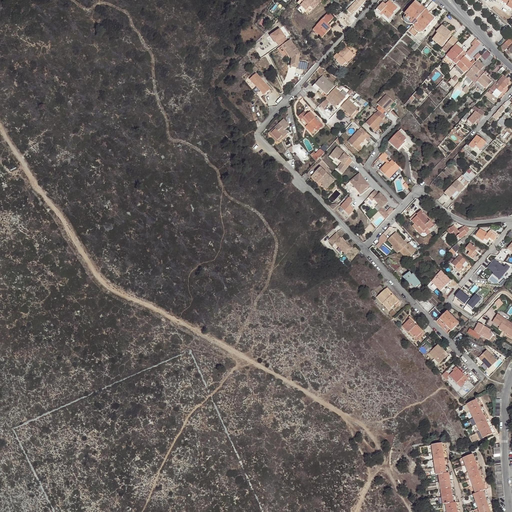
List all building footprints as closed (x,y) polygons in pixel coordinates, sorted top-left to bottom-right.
[(382,16),(390,23),(396,15),(394,14),(398,9),(397,8),(402,2),(399,0),(386,0),(382,6),(381,5),(379,6),(381,8),(382,6),(385,8),(381,12),(383,14),(382,16)] [(411,24),(412,24),(425,9),(422,7),(421,9),(414,4),(405,14),(404,15),(404,16),(404,17),(404,18),(404,19),(404,20),(404,21),(405,22),(405,23),(406,23),(407,24),(408,24),(409,24),(409,25),(410,25),(411,24)] [(425,9),(412,24),(414,26),(409,32),(414,37),(418,33),(419,33),(420,33),(421,33),(422,33),(423,32),(423,31),(424,31),(424,30),(425,31),(434,20),(428,15),(430,13),(425,9)] [(326,14),(312,30),(315,33),(314,34),(320,40),(329,30),(325,26),(331,19),(326,14)] [(450,35),(451,33),(442,26),(436,32),(437,33),(433,39),(442,47),(451,36),(450,35)] [(270,34),(277,46),(287,40),(280,28),(270,34)] [(511,42),(511,37),(511,38),(500,48),(503,51),(511,42)] [(446,54),(456,41),(452,38),(442,50),(446,54)] [(290,39),(283,44),(290,54),(289,55),(291,59),(290,66),(297,67),(298,62),(299,54),(290,39)] [(290,54),(283,44),(281,45),(289,55),(290,54)] [(453,63),(454,63),(456,65),(465,55),(459,50),(460,49),(456,45),(446,57),(453,63)] [(351,57),(354,53),(346,46),(339,54),(338,53),(334,56),(337,59),(336,60),(342,65),(350,56),(351,57)] [(490,55),(486,51),(485,52),(480,57),(485,61),(490,55)] [(446,57),(446,56),(442,61),(450,67),(453,63),(446,57)] [(457,65),(460,68),(463,71),(466,73),(469,69),(473,65),(470,62),(464,57),(460,61),(457,65)] [(478,60),(476,62),(477,63),(466,75),(475,83),(484,73),(481,70),(482,69),(479,66),(482,63),(478,60)] [(397,72),(388,82),(390,85),(399,75),(397,72)] [(475,83),(483,91),(486,88),(487,89),(493,82),(484,73),(475,83)] [(263,95),(269,89),(255,74),(249,79),(263,95)] [(327,95),(334,87),(322,76),(312,86),(316,90),(318,87),(327,95)] [(502,91),(510,82),(504,76),(492,89),(498,95),(497,96),(498,97),(503,92),(502,91)] [(336,88),(328,96),(332,100),(339,105),(346,98),(336,88)] [(385,110),(394,100),(387,93),(375,106),(378,108),(383,113),(385,110)] [(329,103),(325,99),(320,104),(325,108),(329,103)] [(345,111),(351,117),(358,109),(348,100),(341,107),(345,111)] [(397,102),(394,100),(385,110),(388,113),(397,102)] [(485,114),(486,112),(475,104),(472,108),(475,110),(468,118),(471,121),(468,125),(472,128),(477,122),(479,119),(481,120),(486,115),(485,114)] [(373,129),(382,119),(386,115),(383,113),(378,108),(365,122),(373,129)] [(313,131),(321,124),(310,112),(307,115),(304,112),(298,117),(301,120),(303,119),(308,125),(313,131)] [(385,121),(382,119),(373,129),(375,131),(385,121)] [(282,137),(287,133),(285,130),(289,127),(283,120),(272,130),(278,136),(280,139),(282,137)] [(323,127),(321,124),(313,131),(308,125),(306,127),(313,136),(323,127)] [(370,136),(362,129),(359,132),(358,130),(347,142),(359,152),(363,148),(359,145),(366,137),(367,139),(370,136)] [(289,134),(287,133),(282,137),(280,139),(278,136),(272,130),(271,132),(279,141),(282,141),(284,139),(289,134)] [(403,144),(405,142),(407,140),(399,132),(389,143),(399,151),(404,145),(403,144)] [(475,146),(482,152),(488,145),(476,136),(467,146),(471,150),(475,146)] [(336,147),(333,151),(347,167),(352,160),(343,154),(344,153),(336,147)] [(324,152),(321,151),(313,159),(316,161),(324,152)] [(347,167),(333,151),(330,156),(334,159),(335,157),(341,162),(337,169),(343,173),(347,167)] [(398,166),(391,160),(388,164),(386,163),(379,170),(388,178),(396,170),(395,170),(396,169),(395,169),(398,166)] [(334,183),(329,178),(328,179),(324,176),(326,174),(320,168),(311,176),(317,183),(318,182),(322,185),(321,186),(325,191),(334,183)] [(356,177),(366,188),(369,185),(359,174),(356,177)] [(361,193),(366,188),(356,177),(351,183),(361,193)] [(454,187),(448,194),(454,199),(456,197),(460,191),(463,193),(467,188),(459,181),(457,183),(454,187)] [(378,202),(377,203),(382,207),(387,202),(379,194),(378,195),(374,191),(371,194),(378,202)] [(374,199),(377,203),(378,202),(371,194),(368,197),(372,201),(374,199)] [(349,205),(353,201),(349,196),(340,206),(348,215),(353,210),(349,205)] [(389,215),(393,210),(389,206),(385,210),(389,215)] [(387,218),(389,215),(385,210),(382,207),(379,210),(387,218)] [(424,231),(430,226),(431,226),(434,223),(431,220),(430,221),(424,214),(425,212),(422,209),(417,214),(419,215),(413,221),(415,224),(413,225),(421,234),(424,233),(424,231)] [(459,239),(467,232),(462,227),(458,230),(453,225),(447,230),(450,234),(453,232),(459,239)] [(484,238),(487,239),(489,237),(493,240),(495,236),(489,231),(487,233),(480,228),(475,235),(483,240),(484,238)] [(396,232),(387,240),(393,245),(399,252),(400,251),(407,244),(396,232)] [(336,234),(328,240),(333,245),(334,244),(342,253),(348,248),(336,234)] [(407,244),(400,251),(408,259),(416,252),(412,248),(413,247),(409,242),(407,244)] [(476,250),(477,248),(470,242),(466,248),(470,251),(468,254),(473,259),(478,253),(476,250)] [(457,252),(458,251),(461,246),(457,243),(452,248),(457,252)] [(465,268),(469,264),(460,255),(452,263),(456,267),(455,268),(458,271),(463,266),(465,268)] [(416,288),(421,284),(413,273),(406,279),(410,283),(412,282),(416,288)] [(446,285),(451,281),(443,274),(433,283),(437,287),(442,282),(446,285)] [(386,289),(398,302),(401,300),(389,287),(386,289)] [(390,310),(398,302),(386,289),(378,297),(390,310)] [(426,309),(435,319),(440,314),(431,304),(426,309)] [(451,330),(459,323),(447,310),(440,317),(451,330)] [(511,318),(499,311),(495,318),(502,323),(501,324),(511,330),(511,318)] [(416,338),(424,330),(412,317),(402,326),(408,333),(409,332),(416,338)] [(477,335),(476,334),(477,332),(487,341),(490,336),(487,334),(489,331),(476,322),(471,329),(467,327),(465,330),(474,338),(477,335)] [(477,332),(476,334),(477,335),(486,341),(487,341),(477,332)] [(440,363),(447,357),(444,353),(446,351),(439,344),(430,352),(440,363)] [(489,368),(497,361),(486,350),(479,357),(489,368)] [(454,363),(442,374),(463,397),(475,386),(454,363)] [(465,405),(469,412),(478,408),(475,401),(465,405)] [(472,419),(481,415),(478,408),(469,412),(472,419)] [(472,419),(475,426),(485,422),(481,415),(472,419)] [(475,426),(478,433),(488,428),(485,422),(475,426)] [(488,428),(478,433),(482,440),(491,436),(488,428)] [(430,446),(431,454),(441,452),(440,445),(430,446)] [(441,452),(431,454),(432,461),(442,460),(441,452)] [(462,459),(465,466),(474,463),(471,456),(462,459)] [(432,461),(433,468),(443,467),(442,460),(432,461)] [(467,473),(477,469),(474,463),(465,466),(467,473)] [(434,476),(437,475),(444,474),(443,467),(433,468),(434,476)] [(467,473),(470,480),(479,476),(477,469),(467,473)] [(437,475),(438,483),(448,482),(447,474),(444,474),(437,475)] [(470,480),(473,487),(482,483),(479,476),(470,480)] [(439,491),(449,489),(448,482),(438,483),(439,491)] [(476,494),(481,492),(485,491),(482,483),(473,487),(476,494)] [(440,498),(450,497),(449,489),(439,491),(440,498)] [(475,503),(484,499),(481,492),(476,494),(472,496),(475,503)] [(441,505),(444,505),(451,504),(450,497),(440,498),(441,505)] [(475,503),(478,510),(487,506),(484,499),(475,503)]
